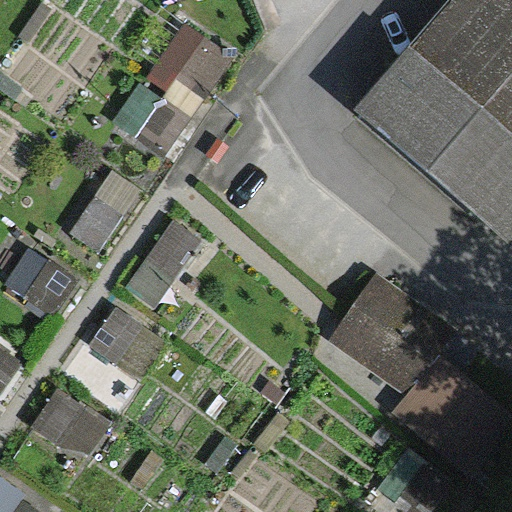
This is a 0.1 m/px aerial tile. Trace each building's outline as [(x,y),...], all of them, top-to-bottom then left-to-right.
[(511,0),(463,0),(362,118),(511,246),(511,0)] [(195,28),(115,118),(161,158),(240,68),(195,28)] [(163,310),(209,241),(176,220),(130,288),(163,310)] [(67,315),(76,274),(41,267),(32,307),(67,315)] [(511,374),(382,276),(321,354),(451,453),(511,374)] [(118,308),(91,348),(142,381),(168,342),(118,308)] [(0,400),(21,362),(0,350),(0,400)] [(94,465),(115,419),(57,392),(35,438),(94,465)] [(0,480),(0,511),(44,511),(49,502),(0,480)]
